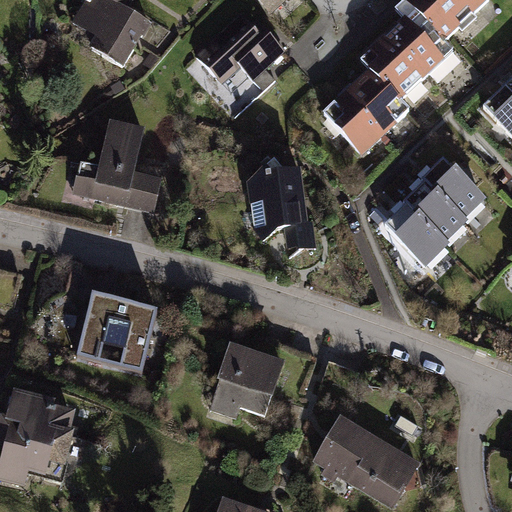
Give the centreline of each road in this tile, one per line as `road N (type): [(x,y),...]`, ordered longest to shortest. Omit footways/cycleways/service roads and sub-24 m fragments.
road 1 (residential): [(488,381),(408,347),(0,215)]
road 2 (residential): [(488,381),(471,431),(479,511)]
